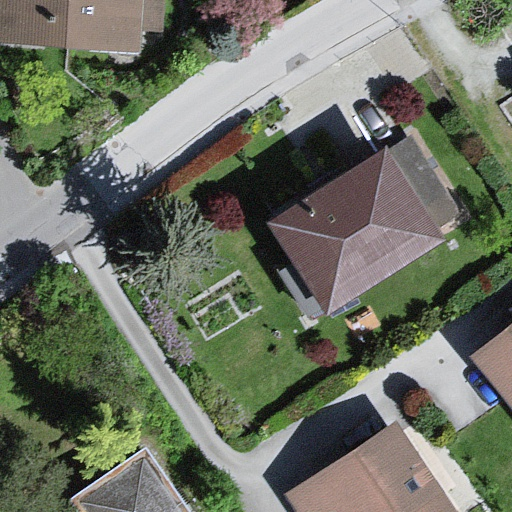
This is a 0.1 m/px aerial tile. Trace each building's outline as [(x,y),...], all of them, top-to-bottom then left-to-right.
[(0,0),(0,48),(143,57),(146,0),(0,0)] [(408,132),(384,146),(434,225),(457,210),(408,132)] [(384,146),(376,134),(261,206),(322,304),(438,231),(434,225),(384,146)] [(511,309),(465,347),(511,405),(511,309)] [(459,511),(391,412),(280,487),(296,511),(459,511)] [(193,511),(145,440),(65,494),(77,511),(193,511)]
